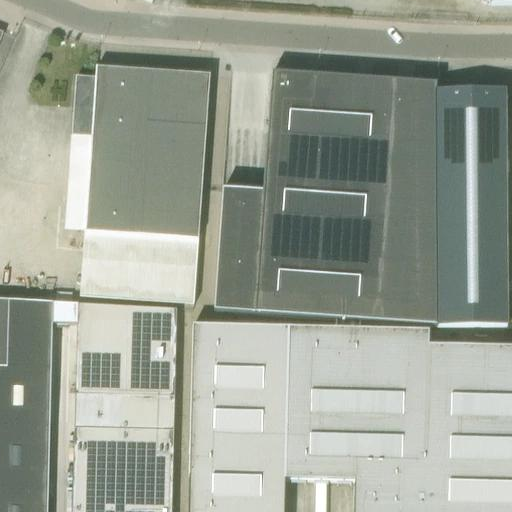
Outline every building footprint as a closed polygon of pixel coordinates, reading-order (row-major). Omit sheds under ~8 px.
[(90,150),(85,234),(80,299),(194,308),(198,242),(210,78),(96,70),(95,81),(76,79),(72,139),(83,139),(83,150),(90,150)] [(355,80),(272,75),(256,316),(338,322),(355,80)] [(338,322),(438,328),(436,93),(436,86),(355,80),(338,322)] [(505,92),(436,93),(438,328),(438,329),(507,329),(505,92)] [(0,369),(0,511),(47,511),(53,305),(9,304),(7,370),(0,369)] [(75,307),(74,308),(77,308),(75,398),(119,399),(174,400),(173,403),(175,403),(177,310),(75,307)] [(429,333),(289,330),(194,328),(189,511),(284,511),(285,483),(354,484),(353,511),(511,511),(511,349),(429,348),(429,333)] [(119,399),(118,433),(174,434),(175,403),(173,403),(174,400),(119,399)] [(171,511),(174,434),(118,433),(74,432),(72,511),(171,511)]
